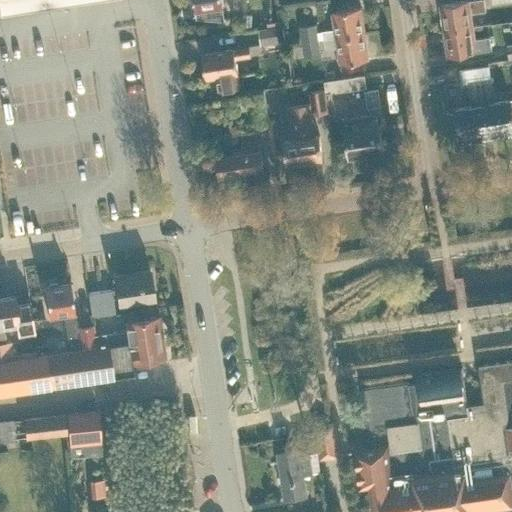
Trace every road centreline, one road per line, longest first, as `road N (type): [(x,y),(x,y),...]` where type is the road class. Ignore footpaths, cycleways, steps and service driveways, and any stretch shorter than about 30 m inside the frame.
road 1 (residential): [(232,511),(188,225)]
road 2 (residential): [(188,225),(430,187)]
road 3 (residential): [(188,225),(154,0)]
road 4 (residential): [(0,257),(188,225)]
road 5 (residential): [(430,187),(400,0)]
